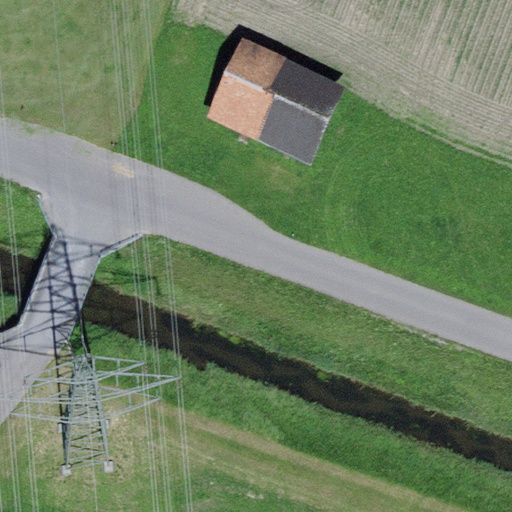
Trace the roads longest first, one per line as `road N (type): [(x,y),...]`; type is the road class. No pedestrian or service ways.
road 1 (track): [(511,344),(0,156)]
road 2 (track): [(0,402),(45,335),(96,192)]
